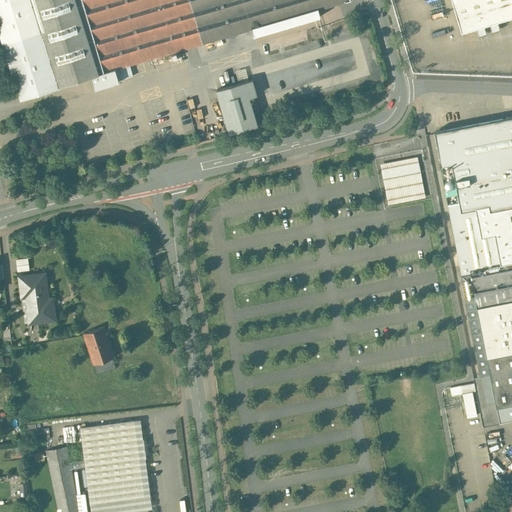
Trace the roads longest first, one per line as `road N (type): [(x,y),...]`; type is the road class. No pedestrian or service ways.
road 1 (residential): [(403,83),(384,118),(163,174)]
road 2 (tertiary): [(174,246),(211,511)]
